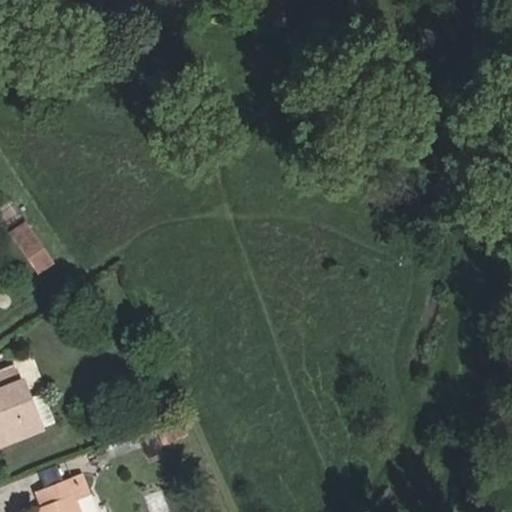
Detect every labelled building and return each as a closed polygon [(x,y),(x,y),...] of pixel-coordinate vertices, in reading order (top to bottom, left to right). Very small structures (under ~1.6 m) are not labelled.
[(38,270),(50,262),(32,237),(20,245),(38,270)] [(43,393),(28,398),(17,368),(0,374),(0,430),(4,443),(54,424),(43,393)] [(164,447),(188,438),(182,424),(158,433),(164,447)] [(79,495),(89,491),(82,474),(72,477),(79,495)] [(78,511),(73,497),(79,495),(72,477),(38,490),(43,507),(39,508),(40,511),(78,511)]
